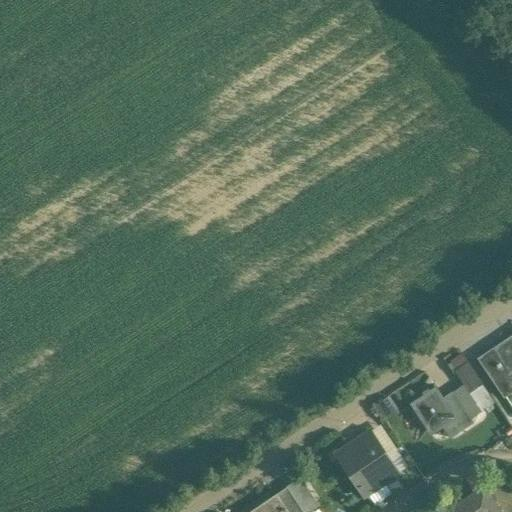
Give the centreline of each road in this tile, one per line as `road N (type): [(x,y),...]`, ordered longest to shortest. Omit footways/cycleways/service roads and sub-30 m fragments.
road 1 (residential): [(188,511),(511,297)]
road 2 (residential): [(386,511),(469,458),(511,458)]
